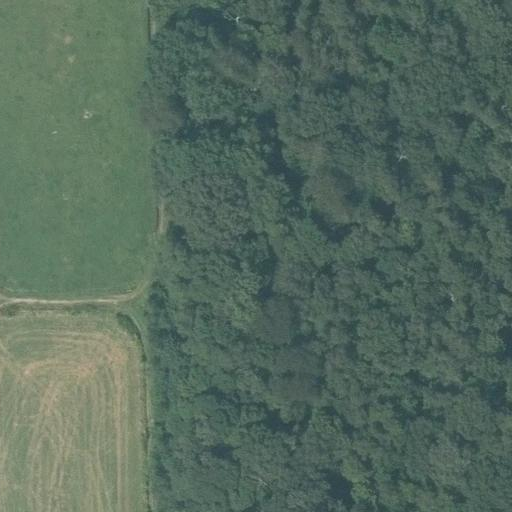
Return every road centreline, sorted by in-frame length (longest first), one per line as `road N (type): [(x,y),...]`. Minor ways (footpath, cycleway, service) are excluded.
road 1 (track): [(152,511),(142,302)]
road 2 (track): [(142,302),(0,300)]
